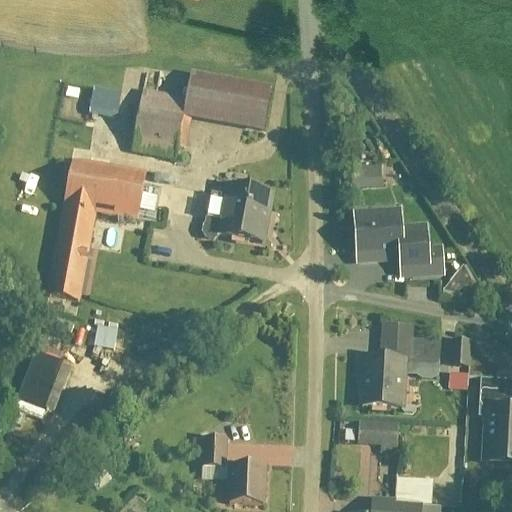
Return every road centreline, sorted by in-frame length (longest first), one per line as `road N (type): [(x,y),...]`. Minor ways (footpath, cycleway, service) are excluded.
road 1 (residential): [(511,314),(340,46),(304,22)]
road 2 (unclassified): [(314,298),(304,22)]
road 3 (unclassified): [(305,511),(314,298)]
road 4 (residential): [(511,327),(314,298)]
